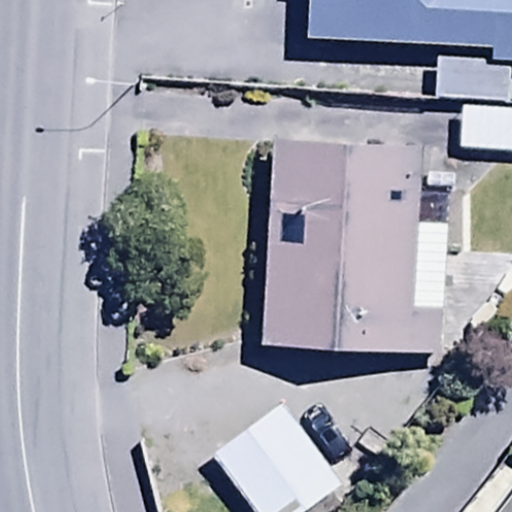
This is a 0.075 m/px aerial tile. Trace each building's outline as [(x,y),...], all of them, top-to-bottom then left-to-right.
[(511,0),(302,0),(300,31),(487,42),(485,60),(505,61),(511,61),(511,0)] [(505,61),(485,60),(429,57),(427,95),(503,100),(505,61)] [(416,141),(266,134),(257,338),(434,346),(441,198),(414,197),(416,141)] [(207,450),(251,511),(303,511),(338,487),(275,401),(207,450)] [(511,511),(511,476),(497,465),(462,511),(511,511)]
